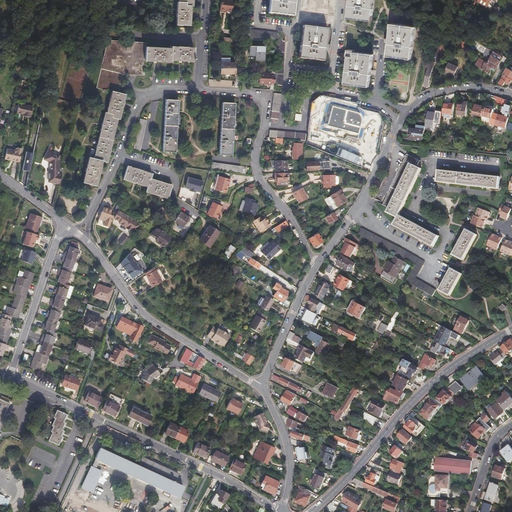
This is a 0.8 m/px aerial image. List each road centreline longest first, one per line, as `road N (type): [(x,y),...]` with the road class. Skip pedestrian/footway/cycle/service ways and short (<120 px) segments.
road 1 (residential): [(280,511),(209,470),(10,378)]
road 2 (secondary): [(311,511),(405,407),(511,329)]
road 3 (residential): [(77,233),(144,315),(261,388)]
road 4 (residential): [(316,264),(403,117)]
road 5 (residential): [(10,378),(57,237),(77,233)]
road 6 (residential): [(316,264),(257,176),(262,126)]
road 7 (residential): [(261,388),(316,264)]
road 8 (residential): [(285,511),(287,443),(261,388)]
road 9 (residential): [(195,92),(146,94),(118,158)]
